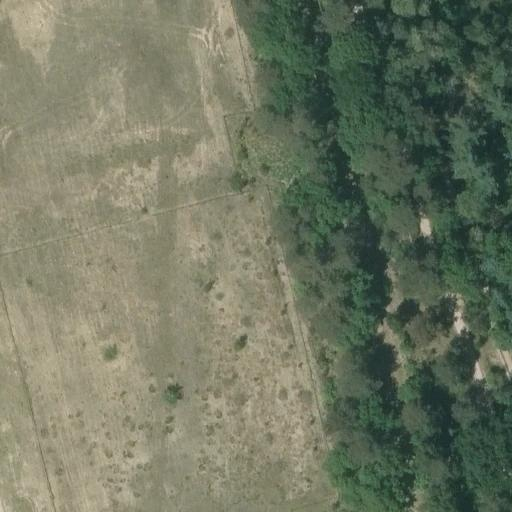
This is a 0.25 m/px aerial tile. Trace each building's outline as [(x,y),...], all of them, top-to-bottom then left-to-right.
[(22,0),(0,0),(0,11),(1,15),(2,14),(15,11),(18,23),(25,21),(23,10),(24,10),(22,0)] [(46,0),(22,0),(24,10),(26,9),(38,6),(41,18),(49,16),(46,5),(48,4),(46,0)] [(46,0),(48,4),(49,4),(62,1),(64,12),(72,11),(69,0),(46,0)] [(217,55),(195,60),(205,106),(230,100),(219,53),(216,53),(217,55)] [(195,60),(171,65),(181,111),(205,106),(195,60)] [(171,65),(148,70),(158,116),(181,111),(171,65)] [(148,70),(124,75),(135,121),(158,116),(148,70)] [(10,74),(0,76),(0,94),(13,92),(10,74)] [(124,75),(101,80),(111,127),(135,121),(124,75)] [(43,77),(32,80),(33,87),(45,85),(43,77)] [(101,80),(78,86),(88,132),(111,127),(101,80)] [(55,89),(52,90),(63,137),(88,132),(78,86),(56,91),(55,89)] [(13,92),(0,94),(0,111),(17,108),(13,92)] [(47,93),(35,96),(37,104),(49,101),(47,93)] [(49,101),(37,104),(39,112),(51,109),(49,101)] [(17,108),(0,111),(0,129),(21,125),(17,108)] [(21,125),(0,129),(0,146),(24,141),(21,125)] [(54,126),(43,129),(44,137),(56,134),(54,126)] [(56,134),(44,137),(46,144),(58,142),(56,134)] [(24,141),(0,146),(0,166),(29,161),(24,141)]
